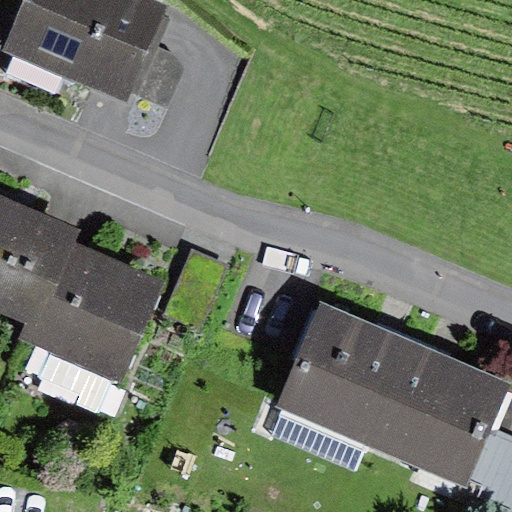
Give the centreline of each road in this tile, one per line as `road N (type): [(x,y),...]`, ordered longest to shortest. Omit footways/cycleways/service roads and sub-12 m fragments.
road 1 (residential): [(511,318),(370,257),(206,207),(0,121)]
road 2 (track): [(511,129),(293,57),(227,0)]
